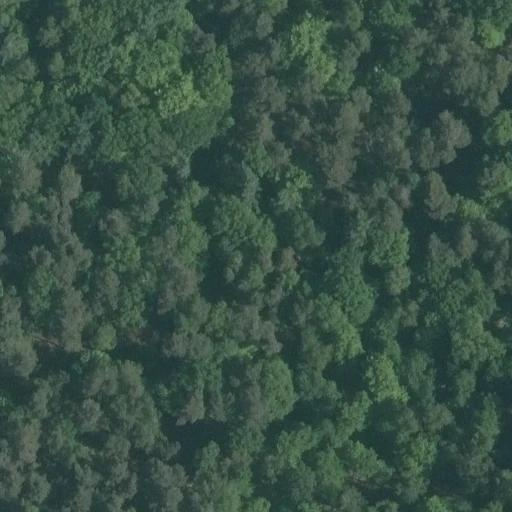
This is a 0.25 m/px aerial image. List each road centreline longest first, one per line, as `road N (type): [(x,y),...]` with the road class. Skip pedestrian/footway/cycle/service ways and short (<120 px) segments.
road 1 (track): [(511,363),(16,154)]
road 2 (track): [(16,154),(179,0)]
